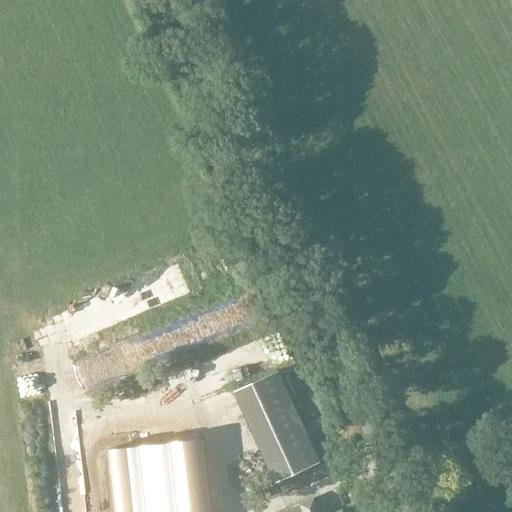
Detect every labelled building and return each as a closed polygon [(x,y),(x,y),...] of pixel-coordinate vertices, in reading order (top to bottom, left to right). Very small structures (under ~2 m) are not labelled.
[(236,299),(148,332),(157,357),(246,323),(236,299)] [(231,369),(247,361),(241,349),(225,356),(231,369)] [(276,371),(275,371),(232,391),(273,482),(317,462),(276,371)] [(207,511),(200,440),(108,450),(114,511),(207,511)] [(0,511),(15,511),(14,466),(0,466),(0,511)] [(340,511),(340,510),(334,511),(316,511),(311,498),(284,509),(285,511),(340,511)]
